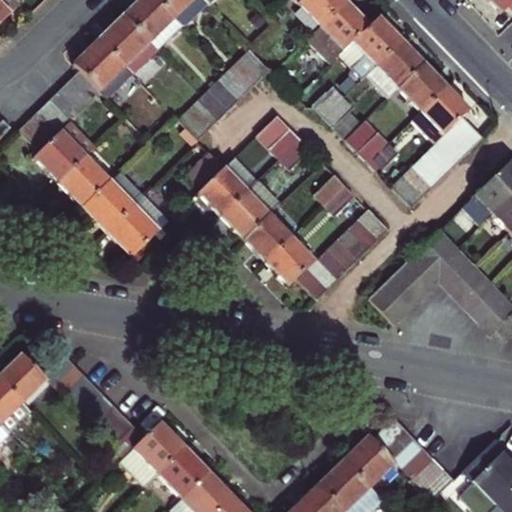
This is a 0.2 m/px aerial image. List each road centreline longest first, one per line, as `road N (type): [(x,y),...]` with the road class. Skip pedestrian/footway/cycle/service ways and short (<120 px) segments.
road 1 (residential): [(0,294),(511,387)]
road 2 (residential): [(422,0),(511,90)]
